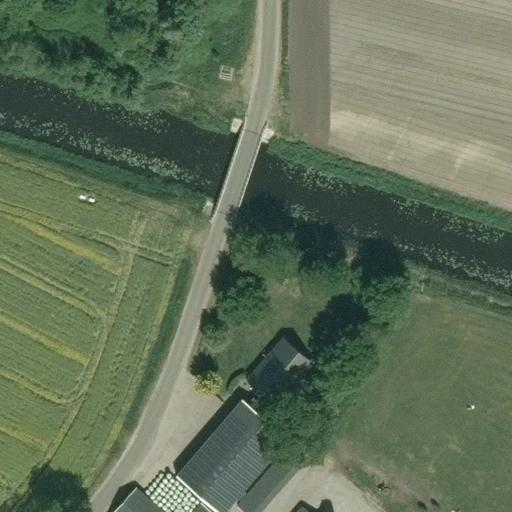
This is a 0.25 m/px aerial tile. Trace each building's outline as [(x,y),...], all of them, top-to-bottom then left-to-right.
[(229,388),(280,322),(267,313),(216,378),(229,388)] [(247,402),(248,404),(261,414),(273,399),(276,402),(309,362),(283,338),(248,378),(261,388),(247,402)] [(176,474),(220,511),(223,511),(287,438),(242,399),(176,474)] [(163,511),(136,487),(114,511),(163,511)] [(252,511),(261,511),(269,508),(259,491),(245,500),(252,511)] [(192,511),(212,511),(201,502),(192,511)]
